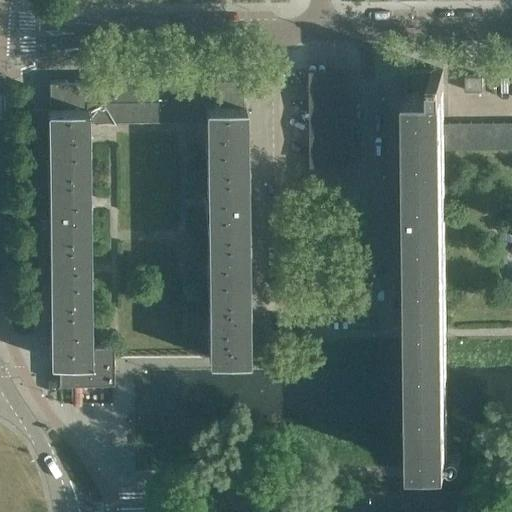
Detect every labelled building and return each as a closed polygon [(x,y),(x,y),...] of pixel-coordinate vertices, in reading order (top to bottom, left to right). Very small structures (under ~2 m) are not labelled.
[(444,149),(444,123),(443,69),(406,70),(409,335),(410,367),(411,425),(411,464),(448,464),(448,448),(447,425),(447,366),(446,334),(444,153),(444,149)] [(483,90),(483,75),(465,75),(465,90),(483,90)] [(246,170),(245,124),(245,104),(243,104),(243,78),(206,79),(206,118),(207,171),(246,170)] [(116,119),(116,79),(87,80),(87,119),(116,119)] [(146,119),(146,79),(116,79),(116,119),(146,119)] [(176,118),(176,79),(146,79),(146,119),(176,118)] [(206,118),(206,79),(176,79),(176,118),(206,118)] [(88,172),(87,125),(87,119),(87,80),(49,80),(50,106),(48,106),(48,172),(88,172)] [(343,149),(342,100),(310,101),(310,149),(343,149)] [(483,148),(482,122),(471,123),(472,148),(483,148)] [(494,148),(493,122),(482,122),(483,148),(494,148)] [(505,148),(504,122),(493,122),(494,148),(505,148)] [(461,148),(460,123),(444,123),(444,149),(461,148)] [(472,148),(471,123),(460,123),(461,148),(472,148)] [(247,235),(246,199),(246,170),(207,171),(207,236),(247,235)] [(88,237),(88,184),(88,172),(48,172),(49,237),(88,237)] [(247,300),(247,264),(247,235),(207,236),(208,301),(247,300)] [(89,302),(88,249),(88,237),(49,237),(50,302),(89,302)] [(248,357),(247,300),(208,301),(209,357),(248,357)] [(89,344),(89,338),(89,302),(50,302),(50,359),(59,359),(59,382),(114,382),(113,344),(89,344)]
